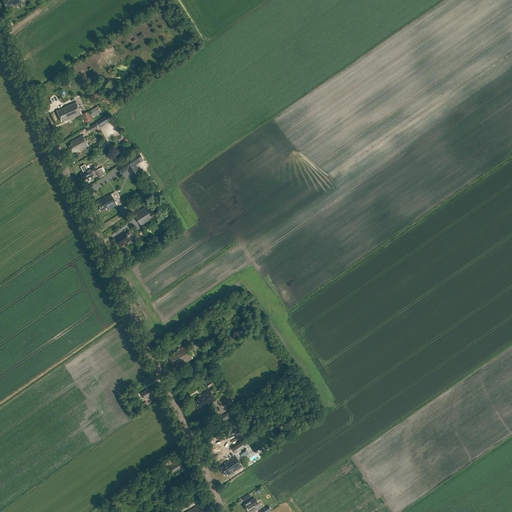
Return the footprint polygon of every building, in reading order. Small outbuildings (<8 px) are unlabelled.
[(4,0),(3,1),(7,10),(22,3),(21,0),(4,0)] [(82,115),(76,102),(56,110),(62,122),(65,121),(69,120),(82,115)] [(89,112),(93,119),(102,112),(98,106),(89,112)] [(86,123),(92,120),(88,112),(82,115),(86,123)] [(97,123),(100,128),(112,121),(109,115),(97,123)] [(88,129),(90,133),(99,129),(97,124),(88,129)] [(70,142),(71,144),(69,146),(73,153),(76,151),(76,152),(79,151),(79,152),(89,147),(83,136),(70,142)] [(128,169),(133,176),(140,172),(132,159),(123,165),(127,170),(128,169)] [(94,167),(90,169),(90,168),(87,170),(85,165),(81,167),(83,172),(81,173),(82,175),(80,175),(83,180),(84,179),(85,180),(94,176),(92,172),(96,170),(94,167)] [(96,170),(100,177),(104,175),(101,168),(96,170)] [(96,203),(100,211),(106,209),(107,211),(107,210),(117,205),(112,194),(98,201),(97,201),(98,203),(96,203)] [(134,214),(143,228),(160,218),(151,203),(134,214)] [(121,247),(126,243),(127,244),(131,241),(127,236),(131,233),(128,230),(123,234),(119,237),(120,237),(116,240),(121,247)] [(199,339),(190,343),(193,349),(201,345),(199,339)] [(169,357),(174,368),(193,359),(186,346),(179,349),(177,344),(175,345),(178,351),(174,353),(175,354),(169,357)] [(147,391),(141,394),(145,399),(155,393),(152,388),(147,391)] [(199,410),(201,408),(202,410),(216,401),(209,390),(199,397),(199,398),(194,402),(199,410)] [(222,409),(232,402),(229,397),(218,403),(222,409)] [(232,416),(231,415),(229,411),(222,416),(224,420),(225,421),(232,416)] [(232,450),(236,455),(245,449),(242,444),(232,450)] [(161,465),(163,467),(167,465),(173,475),(183,469),(182,467),(184,466),(180,460),(175,463),(174,461),(175,461),(173,457),(161,465)] [(226,475),(227,474),(228,476),(242,467),(236,457),(225,464),(226,465),(221,468),(226,475)] [(141,497),(136,490),(126,497),(131,504),(141,497)] [(248,511),(259,505),(255,498),(244,505),(248,511)]
